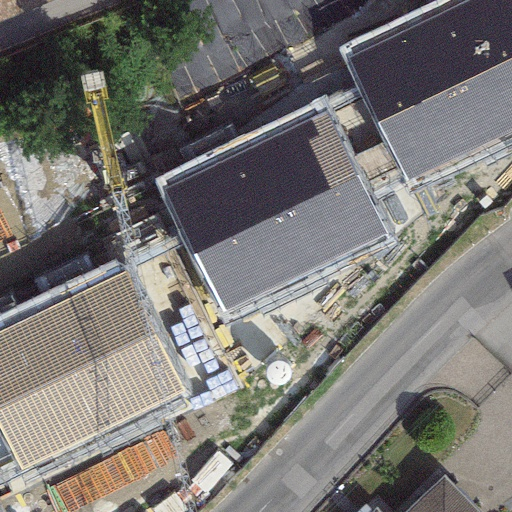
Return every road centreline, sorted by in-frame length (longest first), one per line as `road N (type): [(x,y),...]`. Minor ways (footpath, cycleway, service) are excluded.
road 1 (track): [(0,346),(68,320),(135,274),(222,264),(310,295),(375,291),(461,201),(511,167)]
road 2 (tertiary): [(511,257),(259,511)]
